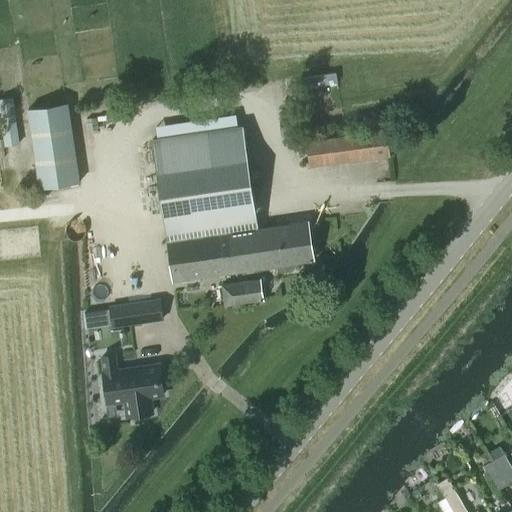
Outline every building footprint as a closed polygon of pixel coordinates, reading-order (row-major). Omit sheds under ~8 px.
[(17,125),(15,110),(12,96),(0,98),(0,130),(2,130),(4,146),(20,143),(17,125)] [(79,182),(68,103),(26,109),(38,188),(79,182)] [(313,260),(307,221),(307,220),(258,227),(243,125),(152,139),(167,240),(168,240),(174,281),(277,266),(278,269),(280,272),(292,270),(294,267),(293,263),(313,260)] [(309,167),(390,156),(386,130),(305,141),(309,167)] [(225,305),(263,299),(260,279),(222,285),(225,305)] [(112,326),(162,318),(159,298),(89,309),(91,326),(112,323),(112,326)] [(112,355),(101,357),(103,367),(108,402),(125,400),(128,416),(151,412),(149,396),(163,394),(159,365),(117,371),(115,355),(112,355)] [(493,460),(507,484),(511,481),(511,466),(504,453),(493,460)] [(482,466),(497,490),(507,484),(493,460),(482,466)] [(478,511),(477,510),(474,511),(467,511),(455,491),(444,497),(453,511),(478,511)] [(444,511),(453,511),(444,497),(438,501),(444,511)]
